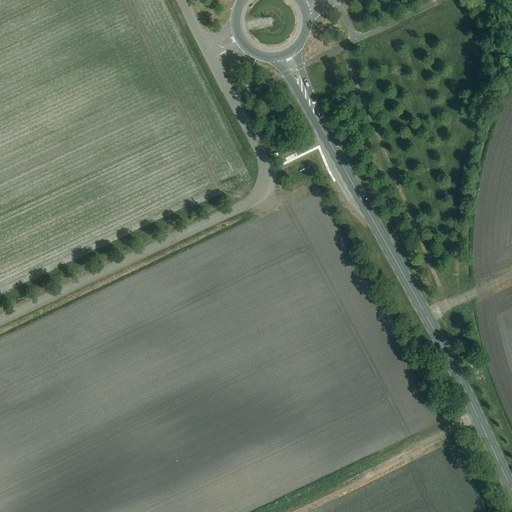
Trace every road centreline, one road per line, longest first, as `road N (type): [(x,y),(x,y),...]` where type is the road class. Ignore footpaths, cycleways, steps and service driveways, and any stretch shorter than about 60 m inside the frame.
road 1 (primary): [(511,493),(287,57)]
road 2 (tertiary): [(0,321),(258,195),(266,172),(260,153),(207,53)]
road 3 (track): [(272,511),(476,416)]
